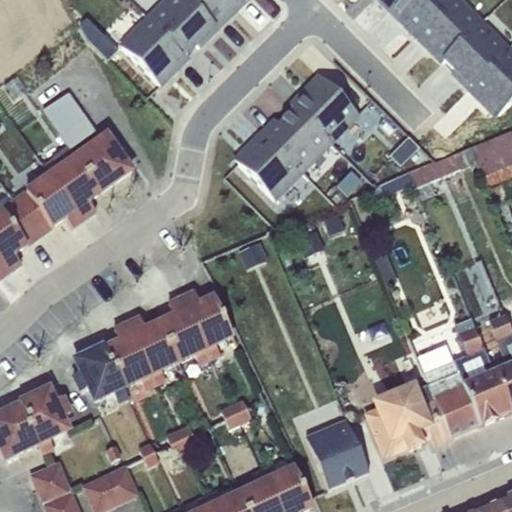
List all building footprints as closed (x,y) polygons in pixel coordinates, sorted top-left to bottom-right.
[(169,0),(149,21),(184,57),(195,47),(198,50),(216,32),(184,0),(169,0)] [(184,0),(216,32),(229,19),(225,16),(241,0),(240,0),(184,0)] [(225,16),(229,19),(230,20),(245,5),(241,0),(225,16)] [(373,0),(385,11),(396,0),(373,0)] [(396,0),(385,11),(411,38),(449,0),(396,0)] [(459,0),(449,0),(411,38),(438,65),(481,22),(459,0)] [(184,57),(149,21),(120,49),(159,88),(188,60),(184,57)] [(481,22),(438,65),(466,93),(509,50),(481,22)] [(511,52),(509,50),(466,93),(494,122),(511,105),(511,52)] [(294,111),(329,146),(358,117),(319,78),(290,107),(294,111)] [(69,95),(42,114),(69,152),(96,134),(69,95)] [(263,135),(302,174),(329,146),(294,111),(278,126),(275,123),(263,135)] [(511,134),(470,152),(476,166),(486,191),(511,180),(511,134)] [(253,151),(238,167),(273,202),(302,174),(263,135),(250,148),(253,151)] [(83,151),(110,189),(131,174),(105,136),(83,151)] [(403,145),(414,155),(419,151),(408,140),(403,145)] [(414,155),(403,145),(389,159),(400,170),(414,155)] [(253,151),(250,148),(234,163),(238,167),(253,151)] [(49,175),(83,223),(95,214),(88,204),(110,189),(83,151),(59,168),(53,160),(43,167),(49,175)] [(454,158),(461,173),(476,166),(470,152),(454,158)] [(440,164),(446,179),(461,173),(454,158),(440,164)] [(410,177),(414,187),(421,203),(435,198),(429,186),(446,179),(440,164),(410,177)] [(351,174),(336,189),(348,200),(362,184),(351,174)] [(12,201),(39,239),(64,221),(71,231),(83,223),(49,175),(12,201)] [(414,187),(410,177),(375,191),(372,193),(376,203),(414,187)] [(0,209),(0,262),(9,275),(20,267),(13,256),(39,239),(12,201),(0,209)] [(315,233),(297,242),(305,259),(323,250),(315,233)] [(261,245),(237,255),(245,274),(268,265),(261,245)] [(0,281),(9,275),(0,262),(0,281)] [(181,302),(210,364),(220,359),(217,350),(234,342),(214,300),(200,307),(194,296),(181,302)] [(159,326),(178,368),(196,360),(200,369),(210,364),(181,302),(168,308),(173,319),(159,326)] [(493,374),(511,416),(511,415),(511,335),(504,317),(487,325),(506,368),(493,374)] [(127,328),(156,389),(166,385),(162,376),(178,368),(159,326),(145,333),(140,321),(127,328)] [(428,388),(451,441),(511,416),(493,374),(471,322),(453,329),(467,359),(453,365),(423,377),(428,388)] [(105,351),(125,393),(142,385),(146,394),(156,389),(127,328),(114,334),(118,345),(105,351)] [(125,393),(105,351),(104,349),(74,363),(80,375),(70,380),(78,397),(85,394),(93,408),(115,398),(118,408),(130,403),(125,393)] [(423,377),(453,365),(446,349),(417,361),(423,377)] [(451,441),(428,388),(417,392),(415,386),(370,405),(373,412),(366,416),(385,458),(408,449),(409,452),(421,447),(419,444),(430,439),(434,448),(451,441)] [(20,408),(40,450),(44,458),(55,453),(51,444),(72,434),(65,419),(69,417),(62,400),(54,404),(48,392),(19,406),(20,408)] [(231,408),(236,418),(247,413),(243,403),(231,408)] [(40,450),(20,408),(0,417),(0,452),(6,466),(40,450)] [(236,418),(231,408),(219,413),(224,423),(236,418)] [(236,418),(240,428),(252,422),(247,413),(236,418)] [(236,418),(224,423),(229,433),(240,428),(236,418)] [(346,422),(305,439),(328,493),(368,476),(346,422)] [(177,433),(181,443),(192,438),(188,428),(177,433)] [(181,443),(177,433),(165,439),(170,448),(181,443)] [(181,443),(186,453),(197,448),(192,438),(181,443)] [(181,443),(170,448),(175,459),(186,453),(181,443)] [(142,460),(154,455),(150,446),(138,451),(142,460)] [(154,455),(142,460),(148,472),(159,466),(154,455)] [(41,507),(72,494),(60,464),(29,477),(41,507)] [(261,472),(279,511),(306,511),(313,509),(294,468),(276,477),(272,467),(261,472)] [(124,469),(80,489),(91,511),(110,511),(140,498),(124,469)] [(238,494),(246,511),(279,511),(261,472),(251,477),(255,486),(238,494)] [(207,498),(213,511),(246,511),(238,494),(222,502),(217,493),(207,498)] [(79,511),(72,494),(41,507),(43,511),(79,511)] [(511,511),(511,495),(498,502),(502,511),(511,511)] [(199,511),(213,511),(207,498),(197,503),(201,511),(199,511)] [(474,511),(502,511),(498,502),(474,511)]
